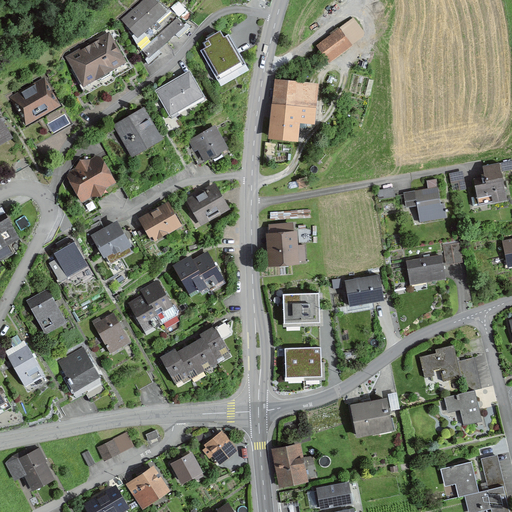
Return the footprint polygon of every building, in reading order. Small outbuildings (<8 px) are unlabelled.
[(151,0),(143,0),(119,21),(130,38),(129,41),(140,64),(180,30),(167,15),(151,0)] [(335,32),(313,48),(326,64),(347,48),(335,32)] [(202,49),(197,52),(214,84),(241,69),(224,38),(219,41),(216,35),(200,44),(202,49)] [(106,36),(63,58),(80,90),(123,68),(106,36)] [(184,75),(152,93),(166,119),(199,101),(184,75)] [(41,81),(8,98),(23,128),(56,111),(41,81)] [(312,88),(273,85),(267,144),(290,146),(292,124),(308,126),(312,88)] [(139,111),(111,127),(128,159),(157,144),(139,111)] [(211,129),(186,142),(192,152),(195,151),(201,163),(223,152),(211,129)] [(484,178),(471,180),(475,200),(487,198),(489,205),(503,202),(497,177),(511,173),(511,163),(511,160),(481,167),(484,178)] [(74,173),(63,180),(76,203),(87,198),(95,200),(103,191),(110,186),(96,161),(86,165),(77,164),(74,173)] [(210,187),(182,203),(196,227),(224,211),(210,187)] [(433,187),(401,192),(403,206),(414,204),(417,220),(441,216),(439,204),(435,205),(433,187)] [(176,228),(162,205),(136,220),(149,243),(176,228)] [(0,259),(7,255),(3,247),(14,240),(0,215),(0,259)] [(96,222),(82,230),(88,242),(90,241),(101,261),(125,248),(112,225),(101,231),(96,222)] [(291,235),(263,237),(265,268),(294,267),(294,262),(301,262),(300,246),(292,247),(291,235)] [(511,240),(499,242),(503,268),(511,266),(511,240)] [(455,243),(439,245),(442,265),(458,263),(455,243)] [(69,247),(51,257),(63,279),(81,269),(69,247)] [(220,282),(205,258),(190,267),(203,287),(208,284),(210,288),(220,282)] [(437,258),(404,263),(407,286),(441,281),(437,258)] [(203,287),(190,267),(187,262),(171,272),(186,297),(203,287)] [(375,279),(344,283),(347,308),(378,304),(375,279)] [(141,301),(151,318),(168,309),(154,285),(138,294),(141,301)] [(41,292),(23,301),(41,336),(60,326),(41,292)] [(297,326),(297,297),(280,297),(280,326),(297,326)] [(297,326),(314,326),(314,297),(297,297),(297,326)] [(146,324),(153,320),(151,318),(141,301),(126,310),(140,334),(149,329),(146,324)] [(110,316),(90,327),(107,357),(126,345),(110,316)] [(226,357),(210,330),(197,337),(199,341),(213,364),(226,357)] [(9,350),(1,355),(22,393),(41,382),(20,344),(16,346),(12,339),(5,343),(9,350)] [(199,341),(187,348),(202,375),(215,368),(213,364),(199,341)] [(433,353),(418,357),(422,376),(431,374),(430,369),(437,367),(441,380),(456,377),(454,369),(452,362),(449,346),(432,350),(433,353)] [(187,348),(174,356),(188,379),(190,382),(202,375),(187,348)] [(78,350),(55,363),(67,385),(64,386),(69,395),(95,381),(78,350)] [(283,380),(300,380),(300,351),(282,352),(283,380)] [(316,380),(316,351),(300,351),(300,380),(316,380)] [(172,352),(157,360),(173,387),(188,379),(174,356),(172,352)] [(471,365),(470,358),(452,362),(454,369),(471,365)] [(454,369),(456,377),(473,372),(471,365),(454,369)] [(473,372),(456,377),(458,385),(476,381),(473,372)] [(476,381),(458,385),(460,393),(470,391),(477,389),(476,381)] [(396,391),(389,393),(393,408),(400,406),(396,391)] [(460,393),(441,397),(444,412),(457,410),(460,424),(477,421),(470,391),(460,393)] [(383,401),(348,408),(353,439),(389,432),(383,401)] [(152,431),(142,435),(145,442),(155,438),(152,431)] [(109,440),(116,453),(129,446),(122,433),(109,440)] [(219,434),(203,446),(218,465),(234,453),(219,434)] [(109,440),(94,448),(101,460),(116,453),(109,440)] [(295,445),(269,450),(276,487),(303,482),(295,445)] [(34,452),(3,466),(11,482),(21,477),(28,493),(49,483),(34,452)] [(492,455),(478,458),(479,465),(494,462),(492,455)] [(187,456),(168,466),(179,485),(198,475),(187,456)] [(466,462),(438,468),(443,486),(453,483),(455,495),(461,494),(473,491),(466,462)] [(479,465),(481,473),(496,470),(494,462),(479,465)] [(149,468),(124,485),(140,509),(165,493),(149,468)] [(481,473),(483,481),(497,477),(496,470),(481,473)] [(484,489),(499,485),(497,477),(483,481),(484,489)] [(344,484),(313,490),(317,510),(347,504),(344,484)] [(484,489),(473,491),(461,494),(465,511),(468,511),(488,507),(489,511),(505,511),(499,485),(484,489)] [(112,488),(83,504),(87,511),(118,511),(123,510),(112,488)]
